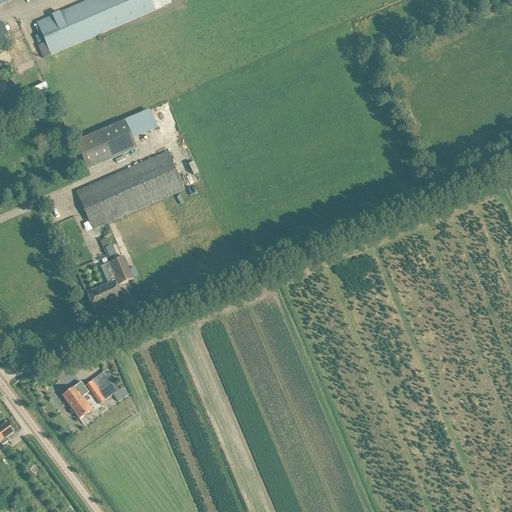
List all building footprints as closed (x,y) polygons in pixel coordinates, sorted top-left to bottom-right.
[(160,0),(90,0),(36,23),(45,43),(37,46),(43,59),(50,56),(51,55),(97,35),(105,32),(164,7),(160,0)] [(0,25),(0,41),(10,37),(4,24),(0,25)] [(47,82),(23,92),(28,103),(52,93),(47,82)] [(23,94),(4,102),(8,112),(27,103),(23,94)] [(124,121),(75,142),(87,170),(136,149),(124,121)] [(92,230),(184,190),(168,152),(76,192),(92,230)] [(108,238),(101,241),(103,247),(110,243),(108,238)] [(119,285),(133,279),(123,257),(109,263),(119,285)] [(122,298),(115,282),(87,294),(93,309),(107,303),(108,304),(122,298)] [(128,395),(122,388),(119,390),(113,382),(101,391),(93,380),(86,386),(100,404),(113,395),(118,402),(128,395)] [(92,410),(83,397),(89,393),(81,382),(62,396),(79,419),(92,410)] [(0,443),(2,446),(8,441),(6,438),(14,433),(7,424),(0,428),(0,427),(0,443)]
